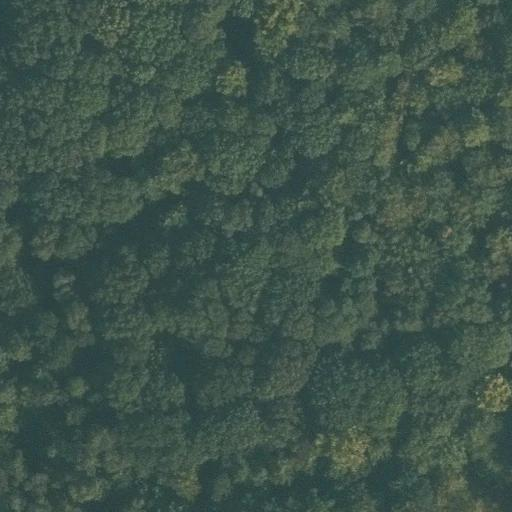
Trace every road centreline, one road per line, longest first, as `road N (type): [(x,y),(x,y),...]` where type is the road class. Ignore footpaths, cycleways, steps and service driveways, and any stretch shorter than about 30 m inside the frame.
road 1 (track): [(151,0),(0,73)]
road 2 (unknown): [(511,451),(469,458),(390,511)]
